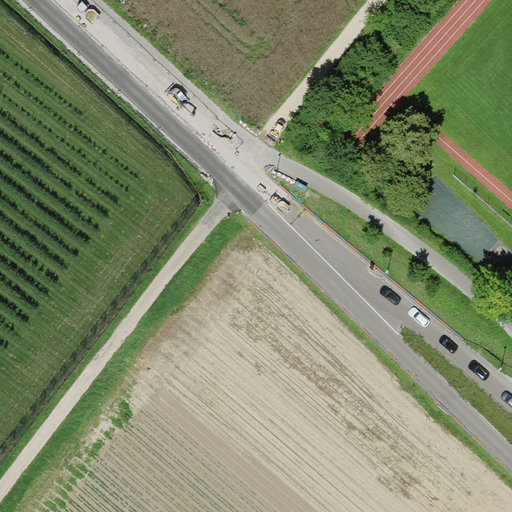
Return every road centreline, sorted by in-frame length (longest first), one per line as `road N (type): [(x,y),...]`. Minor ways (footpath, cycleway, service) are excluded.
road 1 (tertiary): [(44,0),(511,427)]
road 2 (track): [(382,0),(0,495)]
